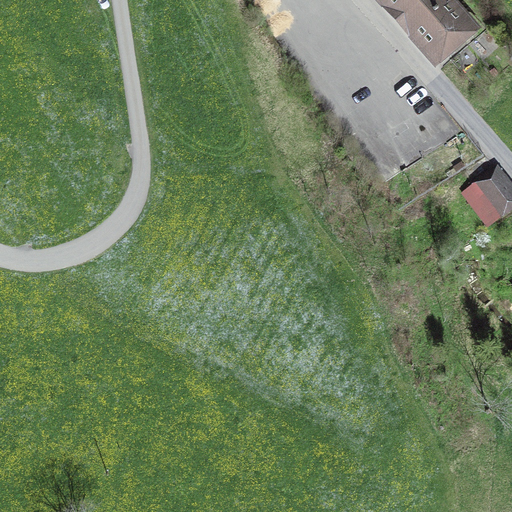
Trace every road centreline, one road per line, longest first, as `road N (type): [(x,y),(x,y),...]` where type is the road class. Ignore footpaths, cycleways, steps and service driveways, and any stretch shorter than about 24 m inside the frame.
road 1 (unclassified): [(0,255),(61,257),(101,237),(131,207),(142,158),(119,0)]
road 2 (unclassified): [(366,0),(511,166)]
